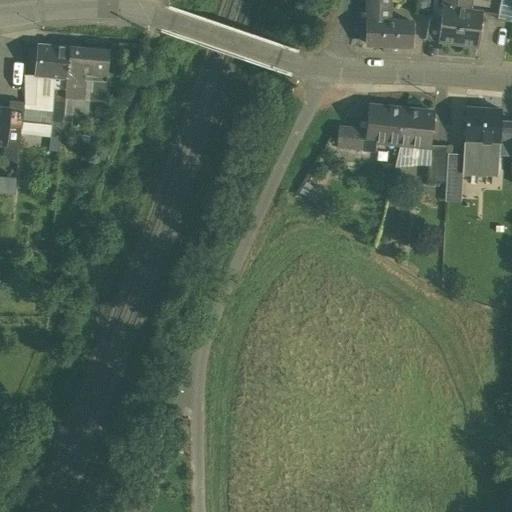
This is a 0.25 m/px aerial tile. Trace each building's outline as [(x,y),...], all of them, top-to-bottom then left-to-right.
[(411,22),(387,21),(388,0),(367,0),(367,13),(362,13),(361,22),(367,22),(396,23),(396,27),(411,28),(411,22)] [(470,0),(442,0),(442,7),(469,10),(470,0)] [(469,10),(442,7),(440,18),(437,42),(477,48),(481,12),(469,10)] [(440,18),(430,17),(425,40),(437,42),(440,18)] [(396,23),(367,22),(366,44),(382,45),(382,51),(391,52),(391,45),(410,46),(411,28),(396,27),(396,23)] [(140,46),(118,43),(117,54),(139,57),(140,46)] [(70,47),(36,44),(33,76),(65,79),(66,67),(68,68),(70,47)] [(108,51),(70,47),(68,68),(93,70),(96,71),(95,80),(105,81),(108,51)] [(68,68),(66,67),(65,79),(64,89),(63,98),(73,100),(82,101),(84,75),(92,75),(93,70),(68,68)] [(33,76),(27,76),(25,98),(53,100),(54,89),(62,90),(62,88),(64,89),(65,79),(33,76)] [(54,89),(53,100),(25,98),(24,103),(21,122),(51,125),(51,121),(61,122),(62,115),(63,106),(63,98),(64,89),(62,88),(62,90),(54,89)] [(73,100),(63,98),(63,106),(72,107),(73,100)] [(24,103),(10,102),(8,110),(9,111),(8,128),(21,129),(21,122),(24,103)] [(401,109),(367,105),(365,129),(363,149),(374,150),(375,142),(398,144),(401,109)] [(72,107),(63,106),(62,115),(71,116),(72,107)] [(501,110),(465,108),(463,142),(499,144),(499,131),(501,110)] [(8,110),(0,109),(0,143),(6,144),(8,128),(9,111),(8,110)] [(433,112),(401,109),(398,144),(429,147),(430,147),(430,146),(433,112)] [(365,129),(338,127),(336,147),(363,149),(365,129)] [(511,131),(499,131),(499,144),(498,155),(511,155),(511,131)] [(499,144),(463,142),(461,176),(486,177),(487,169),(497,170),(498,155),(499,144)] [(445,146),(430,146),(430,147),(429,147),(428,182),(444,183),(445,146)] [(0,190),(16,192),(16,176),(0,174),(0,190)] [(307,182),(300,192),(314,201),(321,191),(307,182)]
